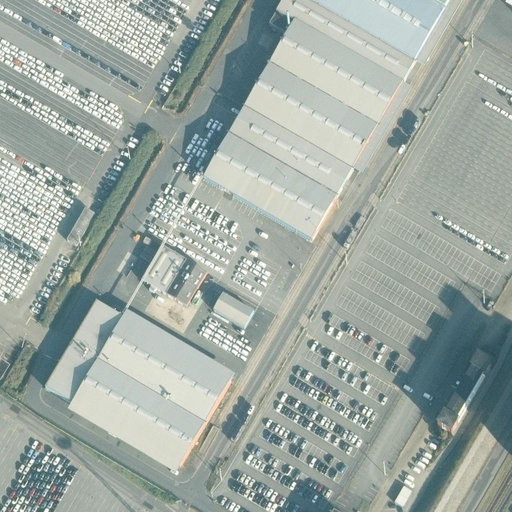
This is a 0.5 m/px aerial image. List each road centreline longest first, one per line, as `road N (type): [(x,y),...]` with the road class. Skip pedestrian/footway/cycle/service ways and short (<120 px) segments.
road 1 (unclassified): [(266,0),(28,400),(189,497)]
road 2 (unclassified): [(189,497),(478,0)]
road 3 (unclassified): [(406,511),(455,444),(511,337)]
road 4 (unclassified): [(0,404),(158,511)]
